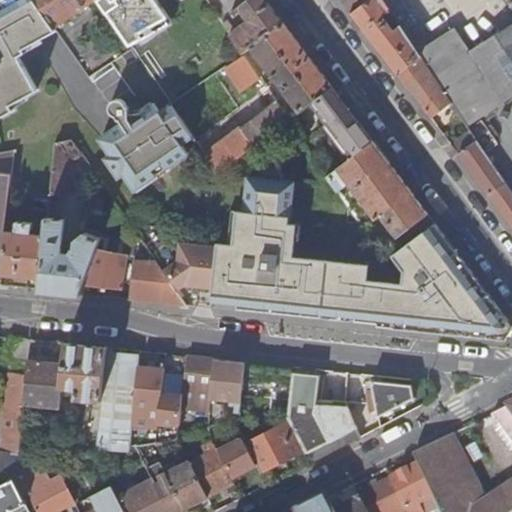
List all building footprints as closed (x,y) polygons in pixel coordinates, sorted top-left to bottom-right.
[(12,0),(7,0),(0,4),(0,118),(14,111),(12,105),(38,90),(19,57),(26,53),(24,49),(37,42),(12,0)] [(35,0),(12,0),(37,42),(56,31),(55,28),(35,0)] [(35,0),(55,28),(96,0),(35,0)] [(130,0),(98,0),(132,49),(170,104),(244,54),(242,51),(224,25),(210,5),(206,0),(178,0),(159,14),(172,34),(159,43),(140,13),(130,0)] [(130,0),(140,13),(152,5),(149,0),(130,0)] [(149,0),(152,5),(140,13),(159,43),(172,34),(159,14),(178,0),(149,0)] [(242,51),(250,46),(283,24),(265,0),(220,0),(234,17),(240,12),(247,22),(235,31),(229,22),(224,25),(242,51)] [(339,0),(351,16),(370,0),(339,0)] [(383,0),(370,0),(351,16),(396,74),(421,56),(418,52),(401,27),(394,32),(383,16),(390,11),(383,0)] [(511,0),(508,0),(511,5),(511,6),(511,7),(511,27),(471,54),(454,28),(418,52),(421,56),(452,104),(468,126),(511,98),(511,0)] [(298,112),(331,87),(283,24),(250,46),(273,77),(269,80),(274,88),(279,85),(298,112)] [(67,31),(60,36),(64,42),(71,37),(67,31)] [(421,56),(396,74),(431,120),(452,104),(421,56)] [(287,120),(327,178),(341,167),(322,140),(353,116),(331,87),(298,112),(293,116),(287,120)] [(119,120),(121,124),(122,124),(129,120),(128,107),(126,107),(126,106),(125,103),(124,101),(122,100),(119,98),(116,99),(115,99),(112,100),(110,102),(109,104),(109,105),(108,108),(109,110),(110,112),(112,114),(113,115),(114,116),(115,116),(118,120),(119,120)] [(219,171),(287,120),(293,116),(289,109),(284,113),(278,102),(206,154),(219,171)] [(121,124),(100,139),(111,155),(106,158),(119,176),(124,173),(135,189),(188,152),(181,142),(192,135),(171,105),(160,113),(153,103),(129,120),(122,124),(121,124)] [(341,167),(373,143),(353,116),(322,140),(341,167)] [(451,145),(458,155),(477,141),(471,131),(451,145)] [(71,141),(55,144),(50,194),(68,195),(71,161),(80,153),(71,141)] [(477,141),(458,155),(489,195),(506,183),(477,141)] [(421,226),(431,219),(373,143),(341,167),(327,178),(337,193),(347,184),(375,219),(380,215),(396,238),(418,222),(421,226)] [(14,152),(0,155),(0,241),(4,242),(6,231),(10,193),(14,152)] [(87,221),(92,177),(81,176),(79,197),(80,221),(87,221)] [(211,302),(420,324),(420,327),(422,329),(423,331),(424,332),(426,332),(481,338),(482,331),(502,333),(509,322),(489,295),(485,298),(473,283),(477,280),(455,250),(451,253),(441,240),(444,237),(435,224),(393,256),(405,273),(404,285),(367,281),(369,266),(293,258),(297,225),(289,225),(294,184),(249,179),(245,213),(233,211),(229,245),(219,244),(218,248),(213,288),(211,302)] [(511,192),(506,183),(489,195),(511,225),(511,192)] [(6,231),(4,242),(1,275),(41,279),(47,218),(50,197),(37,196),(33,223),(17,221),(15,232),(6,231)] [(357,222),(378,252),(384,247),(364,217),(357,222)] [(47,218),(41,279),(39,291),(79,296),(83,285),(96,249),(99,239),(86,234),(76,242),(75,249),(70,255),(61,254),(65,220),(47,218)] [(455,250),(444,237),(441,240),(451,253),(455,250)] [(133,260),(135,245),(99,239),(96,249),(128,256),(127,260),(133,260)] [(179,262),(163,273),(175,290),(184,285),(213,288),(218,248),(181,244),(179,262)] [(122,290),(127,260),(128,256),(96,249),(83,285),(122,290)] [(163,273),(159,266),(133,265),(128,300),(187,307),(175,290),(163,273)] [(489,295),(477,280),(473,283),(485,298),(489,295)] [(511,329),(511,326),(509,322),(502,333),(482,331),(481,338),(505,341),(511,329)] [(28,360),(31,340),(11,338),(7,370),(10,373),(27,375),(28,360)] [(105,353),(105,348),(66,344),(64,364),(61,388),(75,390),(74,399),(100,401),(105,353)] [(134,407),(138,366),(139,357),(105,353),(100,401),(95,444),(130,446),(131,435),(134,407)] [(211,392),(215,360),(186,357),(181,389),(211,392)] [(61,388),(64,364),(28,360),(27,375),(24,404),(24,406),(58,410),(61,388)] [(245,368),(245,363),(215,360),(211,392),(211,399),(230,401),(230,406),(235,406),(233,421),(239,421),(241,396),(245,368)] [(161,393),(164,370),(138,366),(134,407),(146,409),(143,435),(131,435),(130,446),(134,447),(155,443),(161,393)] [(291,401),(294,373),(290,372),(245,368),(241,396),(291,401)] [(24,404),(27,375),(10,373),(8,397),(24,404)] [(381,427),(378,417),(377,412),(371,415),(354,424),(346,404),(317,401),(320,376),(294,373),(291,401),(289,418),(312,462),(341,448),(381,427)] [(363,375),(367,393),(373,392),(371,382),(376,382),(376,377),(363,375)] [(367,393),(371,415),(377,412),(378,417),(396,408),(414,399),(411,386),(376,382),(371,382),(373,392),(367,393)] [(178,414),(181,395),(161,393),(155,443),(176,439),(178,414)] [(24,406),(24,404),(8,397),(6,397),(0,453),(0,452),(0,472),(7,471),(16,469),(24,406)] [(416,465),(432,497),(439,511),(511,511),(511,404),(492,415),(511,442),(511,478),(508,481),(510,484),(486,501),(452,436),(411,456),(416,465)] [(257,465),(261,473),(299,454),(284,424),(247,444),(257,465)] [(218,451),(231,478),(257,465),(247,444),(244,438),(218,451)] [(192,469),(207,498),(234,484),(231,478),(218,451),(216,449),(215,448),(212,442),(208,445),(211,451),(188,462),(192,469)] [(52,462),(78,457),(79,447),(53,452),(52,462)] [(7,471),(15,487),(44,472),(49,482),(27,494),(36,511),(60,511),(75,505),(52,462),(16,469),(7,471)] [(151,479),(168,511),(179,511),(207,498),(192,469),(188,462),(177,468),(173,462),(162,468),(159,462),(146,469),(151,479)] [(417,511),(414,506),(432,497),(416,465),(389,479),(406,511),(417,511)] [(27,511),(15,487),(7,471),(0,472),(0,511),(27,511)] [(117,498),(124,511),(168,511),(151,479),(117,498)] [(403,511),(406,511),(389,479),(358,495),(361,500),(366,511),(403,511)] [(366,511),(361,500),(343,509),(336,495),(327,500),(333,511),(366,511)] [(124,511),(117,498),(100,506),(99,502),(93,505),(95,509),(89,511),(124,511)] [(333,511),(327,500),(303,511),(333,511)]
